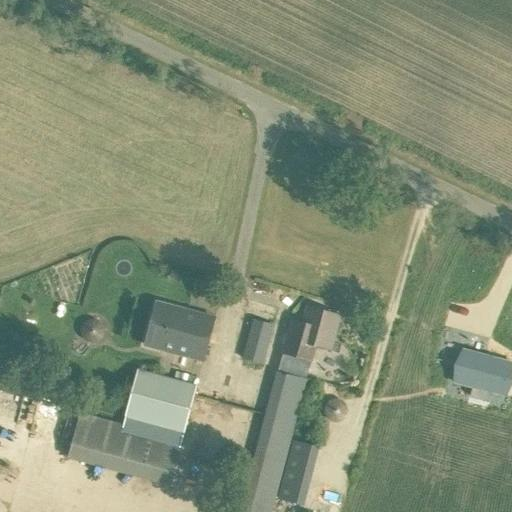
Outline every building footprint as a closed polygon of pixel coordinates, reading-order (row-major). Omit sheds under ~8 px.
[(202,360),(213,317),(156,302),(144,345),(202,360)] [(329,350),(339,315),(308,306),(301,332),(291,329),(285,351),(309,358),(312,345),(329,350)] [(263,365),(274,325),(253,319),(242,359),(263,365)] [(511,368),(460,353),(452,382),(474,388),(471,397),(486,401),(489,392),(504,396),(511,368)] [(184,433),(196,385),(137,369),(124,417),(184,433)] [(0,430),(0,447),(10,452),(17,437),(1,429),(0,430)] [(293,440),(289,454),(316,461),(319,447),(293,440)] [(0,462),(0,471),(19,474),(20,465),(0,462)] [(0,485),(21,487),(22,478),(0,475),(0,485)] [(308,491),(282,484),(278,499),(304,505),(308,491)]
